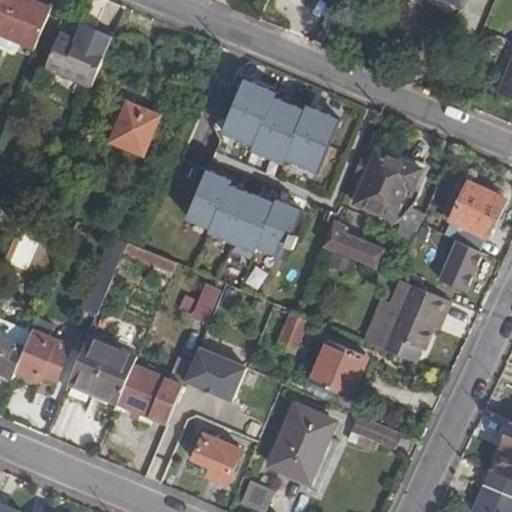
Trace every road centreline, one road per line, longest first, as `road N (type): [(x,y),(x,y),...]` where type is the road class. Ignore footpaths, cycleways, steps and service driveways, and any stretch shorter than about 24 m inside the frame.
road 1 (residential): [(161,0),(511,146)]
road 2 (residential): [(511,294),(410,511)]
road 3 (residential): [(165,511),(0,443)]
road 4 (unknown): [(247,35),(195,166)]
